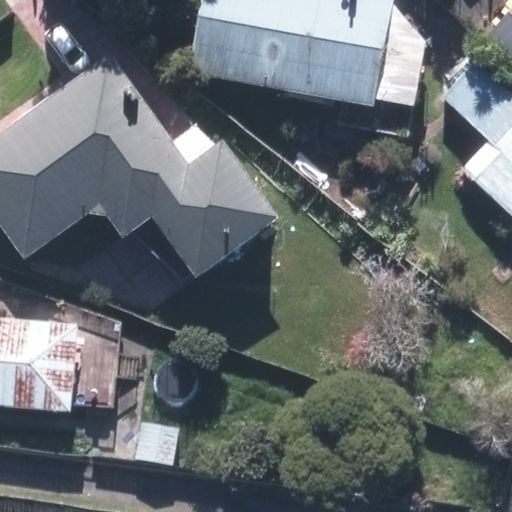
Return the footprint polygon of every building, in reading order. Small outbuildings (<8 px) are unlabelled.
[(364,122),(365,112),(409,118),(418,54),(380,7),(331,0),(190,0),(176,96),(364,122)] [(511,24),(493,44),(511,63),(511,24)] [(0,247),(18,273),(91,221),(114,254),(143,233),(185,293),(278,227),(223,149),(202,164),(187,143),(162,160),(101,72),(0,143),(0,247)] [(445,110),(487,151),(461,176),(511,227),(511,226),(511,105),(481,74),(474,81),(445,110)] [(0,415),(65,418),(68,337),(0,333),(0,415)] [(179,435),(138,429),(132,465),(173,471),(179,435)]
